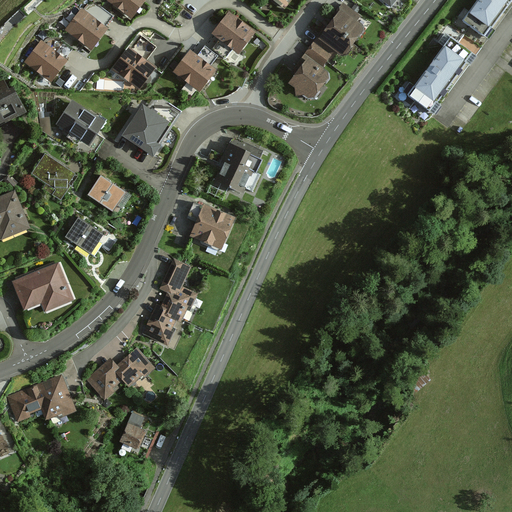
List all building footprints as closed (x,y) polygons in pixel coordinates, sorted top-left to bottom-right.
[(104,0),(132,21),(147,0),(104,0)] [(336,16),(321,36),(317,33),(310,41),(328,54),(331,51),(337,55),(348,52),(363,32),(361,23),(351,15),(354,11),(339,0),(338,0),(330,11),(336,16)] [(380,0),(392,9),(398,0),(380,0)] [(511,1),(511,0),(479,0),(463,23),(485,39),(511,1)] [(82,11),(65,32),(92,54),(109,33),(82,11)] [(230,13),(212,37),(239,58),(257,34),(230,13)] [(473,53),(449,35),(405,92),(430,111),(473,53)] [(42,42),(24,64),(52,86),(69,64),(42,42)] [(139,92),(156,71),(130,49),(112,70),(139,92)] [(216,72),(190,52),(173,73),(199,94),(216,72)] [(309,60),(289,86),(295,91),(295,98),(304,98),(308,100),(315,100),(329,82),(328,75),(309,60)] [(8,77),(0,80),(0,127),(27,115),(8,77)] [(56,127),(90,149),(107,124),(72,102),(56,127)] [(152,157),(171,128),(142,109),(123,138),(152,157)] [(260,159),(228,146),(213,182),(244,195),(260,159)] [(76,176),(45,155),(31,175),(46,185),(43,189),(61,202),(71,188),(69,187),(76,176)] [(114,214),(127,193),(102,177),(88,197),(114,214)] [(5,240),(31,230),(15,193),(0,199),(0,230),(5,240)] [(222,252),(235,221),(194,203),(188,216),(198,221),(190,239),(222,252)] [(107,237),(78,220),(65,241),(93,259),(107,237)] [(191,268),(174,260),(160,292),(168,296),(162,309),(158,307),(145,335),(165,344),(173,326),(180,329),(195,295),(182,289),(191,268)] [(45,313),(74,301),(59,265),(11,284),(23,312),(41,305),(45,313)] [(105,398),(125,379),(133,388),(155,368),(137,349),(118,366),(109,356),(86,377),(105,398)] [(17,422),(47,411),(50,419),(75,410),(61,374),(7,395),(17,422)] [(132,411),(128,420),(141,425),(145,416),(132,411)] [(141,425),(128,420),(120,438),(136,446),(144,427),(141,425)]
